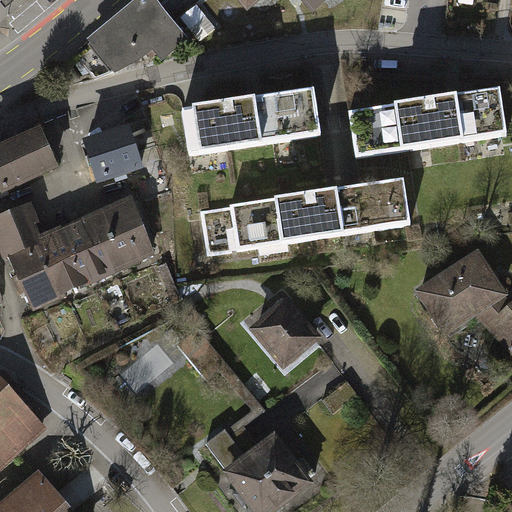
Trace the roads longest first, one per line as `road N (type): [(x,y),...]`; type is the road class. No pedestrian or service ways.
road 1 (residential): [(511,52),(323,44),(91,91),(0,122)]
road 2 (residential): [(0,358),(74,415),(163,511)]
road 3 (tertiary): [(511,419),(400,511)]
road 4 (secondary): [(0,78),(98,0)]
